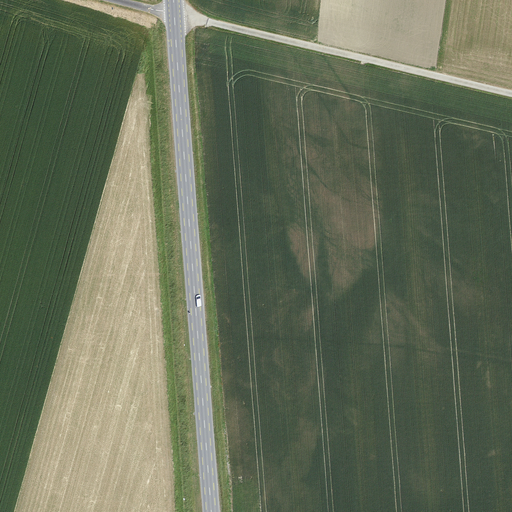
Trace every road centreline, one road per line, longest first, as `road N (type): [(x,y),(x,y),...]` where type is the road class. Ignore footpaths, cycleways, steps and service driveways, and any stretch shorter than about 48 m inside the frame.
road 1 (secondary): [(214,511),(174,0)]
road 2 (track): [(175,20),(511,98)]
